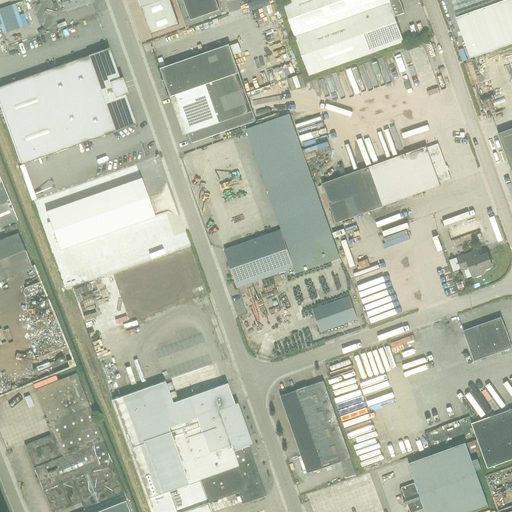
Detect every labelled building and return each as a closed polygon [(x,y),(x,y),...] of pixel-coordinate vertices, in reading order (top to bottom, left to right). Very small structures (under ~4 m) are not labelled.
[(93,0),(61,0),(66,12),(94,2),(93,0)] [(179,24),(170,0),(138,0),(151,35),(179,24)] [(219,10),(215,0),(183,0),(191,20),(219,10)] [(395,17),(404,13),(399,0),(289,0),(282,3),(309,75),(403,42),(395,17)] [(511,0),(505,0),(456,18),(470,59),(511,43),(511,0)] [(229,45),(160,69),(184,136),(188,134),(191,143),(225,132),(256,121),(229,45)] [(0,105),(21,166),(135,125),(135,126),(125,95),(127,94),(122,78),(119,79),(108,48),(108,49),(0,87),(0,105)] [(511,170),(511,128),(499,134),(511,170)] [(439,182),(451,178),(438,143),(427,148),(426,146),(425,146),(425,147),(322,184),(321,184),(322,185),(335,222),(335,224),(440,186),(439,182)] [(0,227),(17,220),(0,177),(0,227)] [(154,217),(141,179),(46,212),(59,250),(154,217)] [(281,230),(224,250),(238,287),(294,268),(296,273),(312,268),(310,260),(317,257),(311,237),(287,246),(281,230)] [(17,233),(0,240),(0,279),(31,267),(17,233)] [(483,270),(492,266),(487,253),(480,256),(479,254),(474,255),(473,252),(457,257),(461,269),(469,266),(473,278),(484,273),(483,270)] [(36,298),(46,294),(42,283),(32,287),(36,298)] [(321,332),(357,319),(349,296),(313,309),(321,332)] [(474,360),(511,347),(501,317),(464,330),(474,360)] [(0,367),(14,361),(7,344),(0,346),(0,367)] [(38,388),(35,389),(48,422),(52,432),(53,433),(65,463),(57,467),(65,485),(113,466),(75,373),(51,383),(38,388)] [(164,381),(112,400),(148,499),(152,511),(211,511),(208,503),(238,492),(242,504),(266,495),(248,445),(246,440),(250,439),(249,437),(237,403),(233,404),(226,384),(172,403),(164,381)] [(307,473),(351,458),(324,381),(280,396),(307,473)] [(511,408),(471,423),(488,468),(511,459),(511,408)] [(466,443),(408,463),(425,511),(473,511),(489,507),(476,470),(481,469),(477,459),(472,461),(466,443)] [(414,483),(401,488),(405,499),(403,503),(407,505),(409,511),(416,511),(424,509),(414,483)] [(129,511),(125,500),(95,511),(129,511)]
